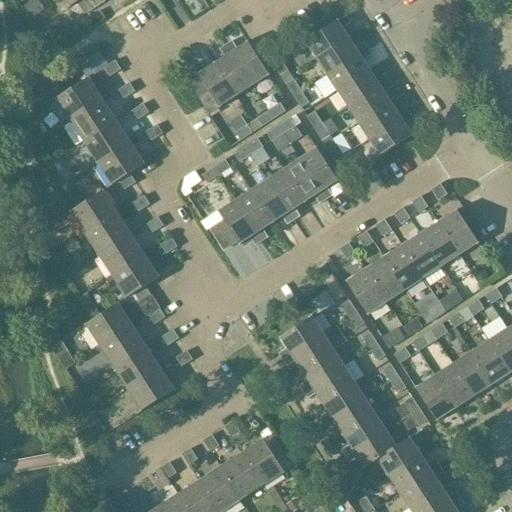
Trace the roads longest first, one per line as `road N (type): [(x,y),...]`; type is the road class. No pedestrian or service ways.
road 1 (residential): [(235,294),(161,171),(188,141),(153,82),(156,56),(247,0)]
road 2 (residential): [(235,294),(472,145)]
road 3 (residential): [(109,482),(226,407),(210,335),(218,305),(235,294)]
road 4 (residential): [(472,145),(397,22)]
